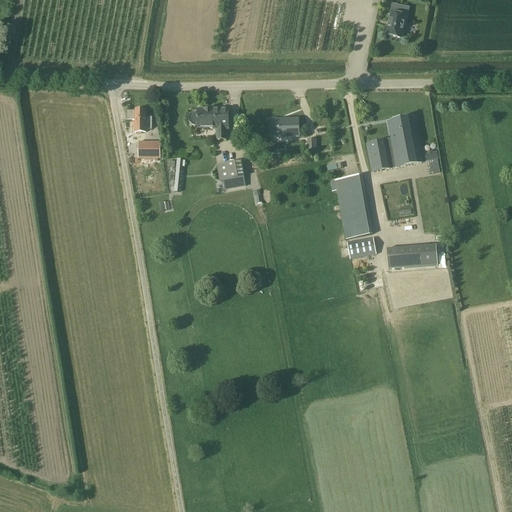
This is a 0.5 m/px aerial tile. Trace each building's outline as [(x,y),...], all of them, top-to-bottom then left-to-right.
[(408,9),(401,7),(399,14),(390,13),(385,36),(402,39),(408,9)] [(146,133),(146,130),(152,130),(152,118),(146,118),(146,110),(135,110),(135,111),(127,111),(127,120),(135,120),(135,133),(146,133)] [(198,110),(198,113),(195,113),(191,114),(189,116),(188,120),(189,124),(192,126),(195,127),(197,127),(197,129),(215,129),(215,130),(217,130),(217,140),(227,140),(227,130),(228,130),(228,111),(198,110)] [(372,173),(397,168),(422,163),(413,118),(388,123),(391,140),(366,145),(372,173)] [(299,138),(299,119),(271,120),(272,138),(299,138)] [(307,140),(307,154),(316,154),(316,140),(307,140)] [(138,160),(160,160),(160,143),(138,142),(138,160)] [(427,153),(428,155),(424,155),(426,162),(438,160),(436,153),(433,154),(433,152),(427,153)] [(177,160),(174,193),(179,193),(183,160),(177,160)] [(217,166),(220,182),(222,182),(224,191),(246,187),(244,178),(244,177),(241,162),(217,166)] [(350,260),(376,255),(377,255),(373,235),(362,176),(335,181),(346,241),(361,238),(361,241),(346,244),(350,260)] [(419,181),(383,182),(383,194),(391,193),(391,204),(420,203),(419,181)] [(436,246),(386,250),(388,270),(438,267),(436,246)]
